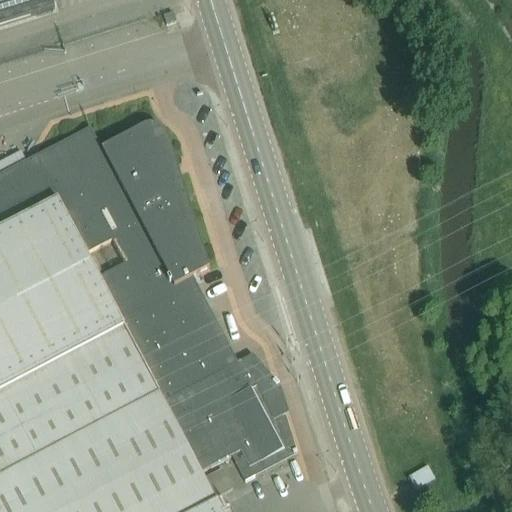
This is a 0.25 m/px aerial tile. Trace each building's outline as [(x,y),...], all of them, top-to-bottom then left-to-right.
[(50,0),(0,0),(0,27),(30,18),(54,11),(50,0)] [(173,16),(173,15),(172,15),(163,18),(167,27),(176,24),(173,16)] [(102,152),(90,131),(0,178),(0,511),(219,511),(217,506),(219,505),(217,503),(216,503),(201,475),(232,459),(245,484),(298,456),(278,396),(273,397),(266,393),(266,392),(265,385),(266,385),(252,358),(237,365),(193,281),(209,272),(168,142),(167,138),(164,135),(161,132),(158,130),(154,129),(150,129),(146,129),(143,131),(102,152)] [(408,480),(412,487),(416,493),(435,482),(427,469),(408,480)] [(206,481),(217,501),(233,492),(222,472),(206,481)]
